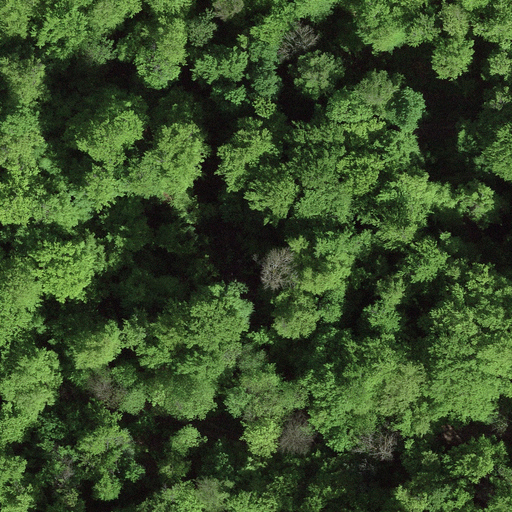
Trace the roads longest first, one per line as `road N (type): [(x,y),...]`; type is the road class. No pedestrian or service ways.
road 1 (track): [(511,119),(377,135),(282,128),(183,90),(0,41)]
road 2 (track): [(0,405),(163,414),(249,448),(511,436)]
